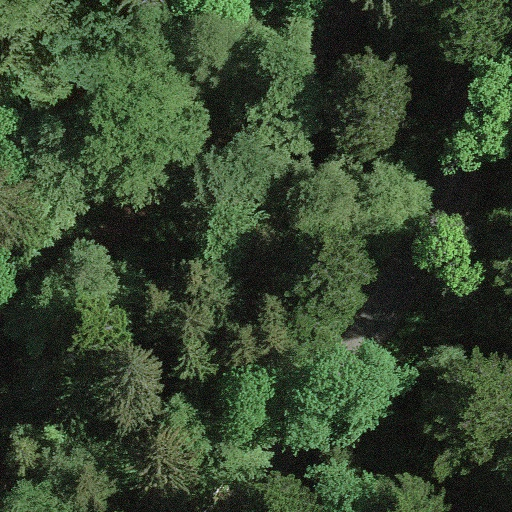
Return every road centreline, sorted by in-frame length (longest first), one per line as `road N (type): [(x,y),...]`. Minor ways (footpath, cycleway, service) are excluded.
road 1 (unclassified): [(264,511),(496,0)]
road 2 (track): [(369,0),(0,305)]
